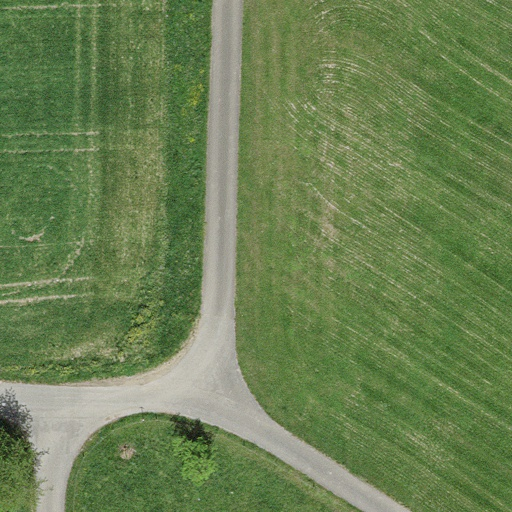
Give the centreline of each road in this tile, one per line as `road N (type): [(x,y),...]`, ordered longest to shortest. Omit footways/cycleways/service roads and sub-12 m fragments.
road 1 (track): [(208,400),(222,0)]
road 2 (track): [(371,511),(208,400),(55,408)]
